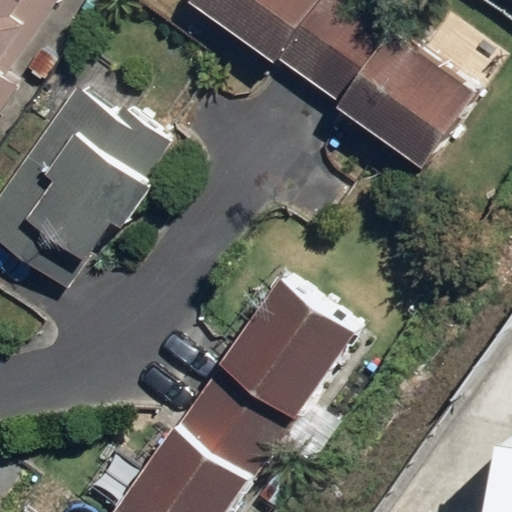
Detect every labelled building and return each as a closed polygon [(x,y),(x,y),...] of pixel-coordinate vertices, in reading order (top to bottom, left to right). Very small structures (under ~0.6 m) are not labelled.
[(0,0),(0,132),(38,78),(22,67),(68,0),(0,0)] [(383,0),(213,0),(447,160),(501,81),(383,0)] [(141,107),(92,75),(0,213),(0,231),(81,285),(162,162),(122,136),(141,107)] [(382,316),(305,263),(242,355),(319,408),(382,316)] [(245,511),(300,433),(222,380),(138,501),(154,511),(245,511)] [(511,511),(511,429),(506,428),(491,511),(511,511)]
